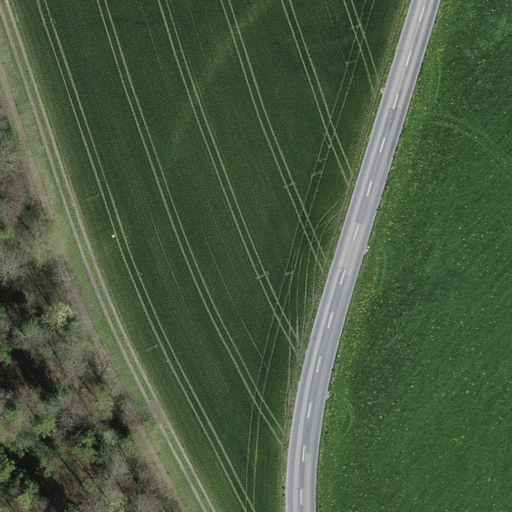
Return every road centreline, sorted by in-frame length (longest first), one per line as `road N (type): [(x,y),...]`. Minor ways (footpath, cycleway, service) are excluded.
road 1 (track): [(209,511),(93,275),(1,0)]
road 2 (unclassified): [(296,511),(295,454),(318,355),(424,0)]
